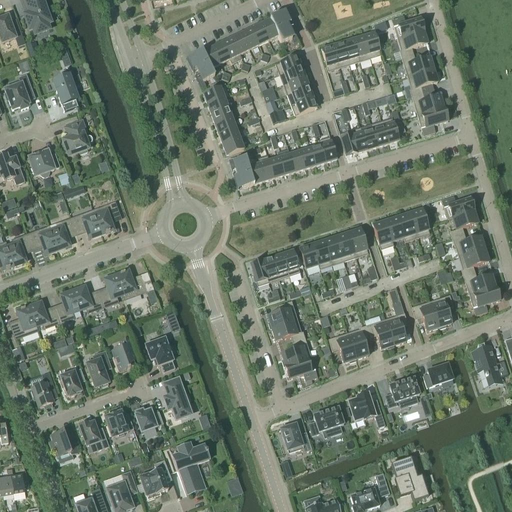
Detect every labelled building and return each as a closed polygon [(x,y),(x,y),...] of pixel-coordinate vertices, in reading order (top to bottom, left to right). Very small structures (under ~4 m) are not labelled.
[(19,0),(23,9),(26,8),(28,13),(29,15),(24,17),(29,32),(50,25),(41,0),(19,0)] [(287,19),(285,15),(280,17),(269,22),(277,39),(281,46),(291,41),(289,37),(287,33),(287,32),(282,21),(287,19)] [(18,48),(25,46),(19,31),(13,33),(8,18),(6,19),(5,17),(0,18),(0,20),(0,21),(0,20),(0,40),(2,45),(15,40),(18,48)] [(405,26),(403,19),(391,22),(397,42),(424,34),(420,21),(405,26)] [(269,43),(277,39),(269,22),(261,26),(269,43)] [(261,47),(269,43),(261,26),(253,30),(261,47)] [(252,51),(261,47),(253,30),(244,34),(252,51)] [(245,60),(254,55),(252,51),(244,34),(235,39),(245,60)] [(401,61),(414,57),(412,51),(427,46),(424,34),(397,42),(401,54),(399,54),(401,61)] [(370,61),(380,58),(374,36),(363,39),(370,61)] [(236,64),(245,60),(235,39),(226,43),(234,60),(236,64)] [(359,65),(370,61),(363,39),(353,42),(359,65)] [(349,68),(359,65),(353,42),(342,46),(349,68)] [(225,64),(234,60),(226,43),(217,48),(225,64)] [(338,71),(349,68),(342,46),(332,49),(338,71)] [(64,48),(58,50),(63,67),(70,64),(64,48)] [(215,69),(225,64),(217,48),(207,52),(215,69)] [(328,74),(338,71),(332,49),(321,52),(328,74)] [(215,69),(207,52),(192,60),(194,64),(198,62),(204,73),(206,77),(208,81),(219,76),(215,69)] [(415,64),(414,57),(401,61),(407,79),(433,71),(434,71),(433,65),(431,65),(429,59),(415,64)] [(278,77),(300,69),(296,59),(275,67),(278,77)] [(282,88),(304,79),(300,69),(278,77),(282,88)] [(63,114),(77,109),(72,93),(74,92),(67,70),(66,70),(67,72),(60,75),(62,79),(53,82),(57,92),(56,93),(63,114)] [(411,99),(424,96),(422,89),(437,84),(433,71),(407,79),(410,92),(409,93),(411,99)] [(27,107),(29,106),(24,93),(30,91),(26,78),(18,80),(21,86),(4,92),(5,95),(4,96),(6,103),(8,102),(12,112),(20,110),(21,112),(28,110),(27,107)] [(286,98),(308,90),(304,79),(282,88),(286,98)] [(206,107),(224,100),(220,90),(203,96),(206,107)] [(290,108),(312,100),(308,90),(286,98),(290,108)] [(426,102),(424,96),(411,99),(417,118),(443,110),(445,110),(443,103),(441,104),(440,98),(426,102)] [(210,117),(228,110),(224,100),(206,107),(210,117)] [(294,119),(316,110),(312,100),(290,108),(294,119)] [(214,127),(232,121),(228,110),(210,117),(214,127)] [(423,138),(435,134),(433,127),(447,123),(443,110),(417,118),(423,138)] [(279,124),(276,116),(275,116),(270,118),(273,126),(279,124)] [(218,137),(236,131),(232,121),(214,127),(218,137)] [(387,146),(398,143),(391,121),(381,124),(387,146)] [(92,143),(92,141),(91,139),(89,138),(87,138),(85,139),(83,135),(86,134),(82,123),(64,129),(68,140),(62,142),(63,146),(64,146),(65,148),(63,149),(65,155),(66,155),(68,159),(79,155),(80,157),(87,154),(86,152),(89,151),(87,147),(90,146),(91,145),(92,143)] [(377,149),(387,146),(381,124),(370,127),(377,149)] [(377,149),(370,127),(371,132),(362,135),(360,130),(366,153),(377,149)] [(356,156),(366,153),(360,130),(349,134),(356,156)] [(222,148),(239,141),(236,131),(218,137),(222,148)] [(345,159),(356,156),(349,134),(339,137),(345,159)] [(324,165),(336,162),(329,140),(318,143),(319,148),(324,165)] [(226,158),(243,151),(239,141),(222,148),(226,158)] [(314,168),(324,165),(319,148),(309,151),(314,168)] [(304,171),(314,168),(309,151),(299,154),(304,171)] [(35,179),(40,177),(41,178),(44,180),(47,178),(48,176),(48,174),(54,172),(54,171),(59,169),(54,157),(49,159),(47,153),(41,156),(40,155),(34,157),(35,158),(28,160),(35,179)] [(294,174),(304,171),(299,154),(288,157),(294,174)] [(16,187),(24,184),(19,170),(18,170),(15,160),(8,163),(6,157),(0,159),(0,176),(1,176),(4,183),(13,180),(16,187)] [(283,178),(294,174),(288,157),(278,160),(283,178)] [(262,184),(273,181),(268,163),(267,158),(255,162),(257,166),(262,184)] [(273,181),(283,178),(278,160),(268,163),(273,181)] [(236,192),(253,187),(248,169),(245,161),(234,165),(235,169),(237,174),(236,174),(240,186),(235,187),(236,192)] [(253,187),(262,184),(257,166),(248,169),(253,187)] [(60,186),(69,183),(66,174),(57,177),(60,186)] [(81,187),(62,193),(64,200),(83,194),(81,187)] [(0,207),(3,214),(16,209),(12,199),(0,204),(0,207)] [(455,206),(453,199),(441,203),(447,222),(452,221),(473,214),(474,214),(469,201),(455,206)] [(58,204),(61,214),(67,212),(64,202),(58,204)] [(92,213),(101,237),(105,235),(105,236),(109,235),(109,234),(113,233),(109,224),(120,220),(114,205),(92,213)] [(417,241),(429,237),(421,212),(409,216),(417,241)] [(101,237),(92,213),(70,221),(76,236),(86,232),(89,240),(92,239),(92,240),(101,237)] [(451,242),(464,238),(462,231),(477,226),(473,214),(452,221),(455,232),(449,234),(451,242)] [(405,245),(417,241),(409,216),(397,220),(405,245)] [(405,245),(397,220),(384,224),(392,249),(393,248),(392,244),(403,240),(404,245),(405,245)] [(76,236),(70,221),(55,226),(57,231),(51,234),(50,234),(57,253),(66,250),(65,248),(68,247),(66,240),(76,236)] [(380,253),(392,249),(384,224),(372,228),(380,253)] [(27,237),(32,252),(42,248),(45,256),(48,255),(48,256),(57,253),(50,234),(51,234),(49,229),(27,237)] [(355,261),(368,257),(360,232),(347,236),(355,261)] [(343,265),(355,261),(347,236),(335,240),(343,265)] [(32,252),(27,237),(11,242),(13,247),(7,250),(6,250),(13,269),(22,265),(21,264),(24,263),(22,256),(32,252)] [(466,244),(464,238),(451,242),(454,249),(458,260),(484,252),(485,251),(483,245),(482,246),(480,240),(466,244)] [(331,269),(343,265),(335,240),(323,244),(331,269)] [(319,272),(331,269),(323,244),(311,248),(319,272)] [(6,250),(7,250),(5,245),(0,246),(0,268),(2,273),(5,271),(5,272),(9,271),(9,270),(13,269),(6,250)] [(439,259),(444,257),(441,246),(435,248),(439,259)] [(307,276),(319,272),(311,248),(299,251),(307,276)] [(463,280),(475,276),(472,270),(488,265),(484,252),(458,260),(462,272),(460,273),(463,280)] [(289,279),(299,276),(292,254),(282,257),(289,279)] [(278,283),(289,279),(282,257),(271,260),(278,283)] [(400,271),(398,266),(396,259),(389,261),(393,273),(400,271)] [(267,286),(278,283),(271,260),(260,264),(267,286)] [(267,286),(260,264),(250,267),(253,278),(252,278),(254,284),(255,283),(257,289),(267,286)] [(370,283),(377,281),(373,269),(366,271),(370,283)] [(438,274),(441,285),(453,282),(451,273),(445,275),(444,272),(438,274)] [(123,297),(122,297),(124,302),(153,292),(147,277),(131,283),(128,274),(124,275),(120,276),(120,277),(116,278),(123,297)] [(477,283),(475,276),(463,280),(469,299),(495,290),(496,290),(494,284),(492,284),(491,278),(477,283)] [(97,295),(103,310),(118,305),(116,300),(122,297),(123,297),(116,278),(107,281),(108,283),(105,284),(107,291),(97,295)] [(345,292),(351,290),(350,285),(347,278),(341,280),(345,292)] [(475,318),(487,314),(485,308),(499,303),(495,290),(469,299),(475,318)] [(103,310),(97,295),(87,299),(84,291),(81,292),(81,291),(72,294),(79,313),(86,311),(87,316),(103,310)] [(459,293),(453,294),(455,309),(461,308),(459,293)] [(79,313),(72,294),(63,297),(64,298),(61,300),(63,307),(53,311),(59,326),(74,321),(72,316),(79,313)] [(439,331),(445,329),(445,328),(451,326),(446,312),(453,310),(449,298),(430,304),(438,330),(439,330),(439,331)] [(270,332),(297,323),(291,304),(278,308),(280,315),(266,319),(268,325),(267,326),(269,332),(270,331),(270,332)] [(438,330),(430,304),(411,310),(415,322),(421,320),(426,334),(438,330)] [(59,326),(53,311),(43,314),(40,307),(37,308),(37,307),(28,310),(35,329),(42,326),(44,331),(59,326)] [(35,329),(28,310),(24,311),(20,312),(20,313),(17,314),(20,323),(9,327),(15,342),(37,334),(35,329)] [(393,348),(405,344),(401,330),(407,328),(404,316),(385,322),(393,348)] [(327,317),(320,319),(322,329),(329,327),(327,317)] [(103,333),(117,328),(114,321),(101,326),(103,333)] [(393,348),(385,322),(365,328),(369,340),(376,338),(380,352),(386,350),(387,352),(393,350),(392,348),(393,348)] [(301,335),(297,323),(270,332),(274,344),(290,339),(292,346),(304,342),(302,335),(301,335)] [(355,362),(368,358),(363,343),(369,340),(365,328),(358,331),(359,332),(347,336),(355,362)] [(149,339),(157,337),(154,330),(147,333),(149,339)] [(355,362),(347,336),(328,342),(332,354),(338,352),(343,366),(349,364),(349,365),(355,363),(355,362)] [(73,354),(71,345),(65,346),(64,340),(54,342),(57,357),(73,354)] [(111,354),(119,374),(127,371),(127,372),(129,371),(129,370),(134,369),(129,355),(135,352),(130,340),(119,344),(121,350),(111,354)] [(150,346),(145,348),(150,363),(155,361),(157,369),(160,368),(163,375),(174,371),(172,364),(172,363),(164,341),(159,343),(158,341),(149,344),(150,346)] [(284,369),(311,361),(304,342),(292,346),(294,352),(280,357),(282,363),(281,363),(283,369),(284,369)] [(19,348),(11,351),(16,364),(24,362),(19,348)] [(487,387),(500,382),(499,380),(508,377),(503,364),(495,366),(490,350),(471,356),(478,375),(483,374),(484,379),(483,379),(484,382),(485,381),(487,387)] [(85,367),(94,390),(100,388),(101,390),(108,388),(107,386),(108,385),(101,369),(109,366),(104,353),(91,358),(93,364),(85,367)] [(317,380),(311,361),(284,369),(288,382),(303,377),(305,384),(317,380)] [(452,382),(447,367),(427,373),(428,377),(422,379),(426,390),(452,382)] [(160,368),(146,372),(148,381),(163,377),(160,368)] [(74,396),(81,394),(78,386),(85,383),(80,371),(73,374),(60,379),(67,399),(68,398),(69,400),(75,397),(74,396)] [(44,386),(32,391),(32,392),(30,393),(32,399),(34,398),(39,410),(52,406),(50,400),(57,398),(48,375),(41,378),(44,386)] [(419,397),(413,381),(404,384),(398,386),(389,389),(391,397),(385,399),(388,410),(396,408),(395,405),(406,401),(408,408),(417,405),(415,399),(419,397)] [(181,394),(177,383),(163,388),(167,399),(164,401),(168,412),(172,411),(176,422),(189,417),(185,406),(188,405),(183,393),(181,394)] [(363,422),(374,419),(375,422),(382,420),(377,406),(371,408),(367,397),(356,400),(357,402),(348,405),(354,423),(363,421),(363,422)] [(324,440),(341,435),(339,428),(343,427),(337,411),(328,414),(328,413),(322,415),(322,416),(313,419),(315,424),(308,427),(312,438),(319,436),(319,435),(322,434),(324,440)] [(136,417),(135,418),(141,436),(156,430),(163,427),(158,415),(151,417),(150,412),(142,415),(142,413),(135,415),(136,417)] [(127,434),(127,433),(133,431),(128,418),(122,420),(120,414),(115,416),(115,415),(109,417),(109,418),(104,420),(111,440),(116,438),(117,439),(123,437),(123,436),(127,434)] [(197,419),(202,432),(210,429),(205,416),(197,419)] [(94,454),(108,449),(104,436),(98,438),(93,424),(88,426),(87,425),(78,428),(79,429),(77,430),(80,438),(82,437),(86,448),(91,447),(94,454)] [(0,442),(1,447),(8,445),(5,427),(0,427),(0,442)] [(311,452),(307,439),(300,441),(295,427),(288,429),(288,427),(280,430),(281,431),(279,432),(287,456),(302,451),(303,455),(311,452)] [(71,437),(65,439),(63,434),(50,438),(52,444),(49,445),(52,453),(55,451),(58,459),(70,455),(71,458),(77,455),(71,437)] [(196,467),(208,463),(206,455),(207,455),(206,452),(205,453),(203,448),(191,452),(189,447),(176,451),(178,457),(172,459),(177,474),(180,473),(185,487),(201,481),(196,467)] [(416,461),(393,469),(403,497),(410,495),(413,501),(429,496),(416,461)] [(147,503),(157,499),(160,498),(160,496),(167,493),(165,486),(171,483),(163,463),(153,466),(156,474),(139,480),(147,503)] [(285,480),(291,478),(286,463),(280,465),(285,480)] [(110,511),(130,511),(133,511),(128,497),(136,495),(129,475),(121,478),(124,485),(105,492),(112,509),(110,510),(110,511)] [(26,481),(22,482),(21,478),(13,479),(12,476),(6,476),(7,480),(10,480),(13,499),(13,502),(25,500),(24,492),(28,492),(26,481)] [(378,490),(350,499),(353,508),(351,509),(351,511),(368,511),(379,509),(376,501),(389,497),(382,476),(374,478),(378,490)] [(0,481),(0,490),(2,501),(13,499),(10,480),(7,480),(0,481)] [(104,506),(99,491),(90,494),(96,509),(104,506)] [(93,511),(90,502),(75,508),(76,511),(93,511)] [(339,511),(336,502),(322,507),(321,505),(305,510),(305,511),(339,511)]
